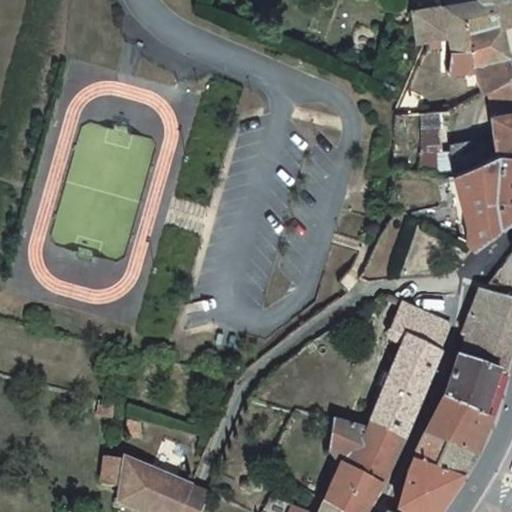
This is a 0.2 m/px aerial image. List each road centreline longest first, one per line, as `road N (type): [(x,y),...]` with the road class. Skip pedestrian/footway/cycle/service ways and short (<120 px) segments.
road 1 (residential): [(464,282),(361,293),(250,380),(205,468)]
road 2 (residential): [(464,282),(379,511)]
